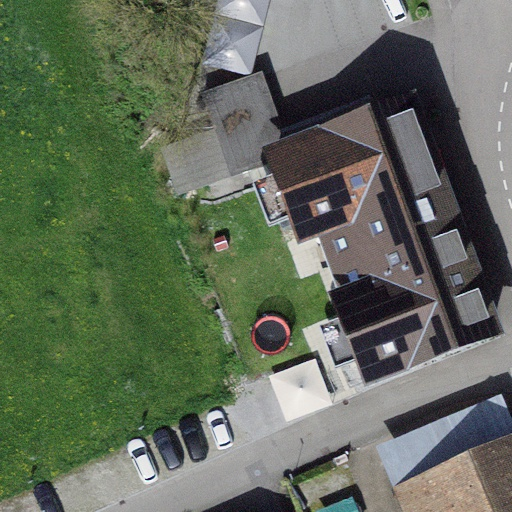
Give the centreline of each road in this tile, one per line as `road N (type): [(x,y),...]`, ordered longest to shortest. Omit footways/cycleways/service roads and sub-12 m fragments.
road 1 (residential): [(175,511),(511,373)]
road 2 (residential): [(511,84),(495,144),(511,203)]
